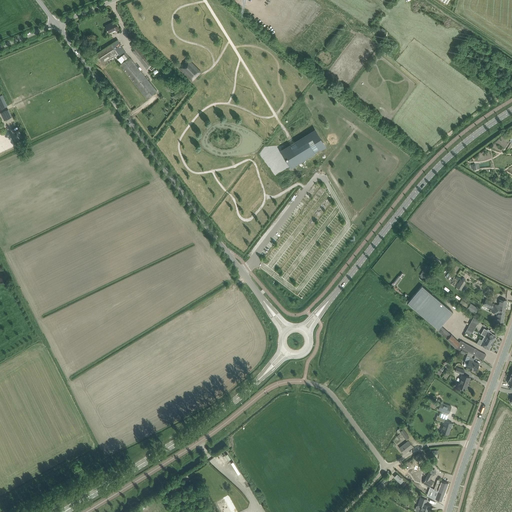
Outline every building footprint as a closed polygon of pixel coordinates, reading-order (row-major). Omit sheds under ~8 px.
[(105,26),(106,26),(107,29),(107,31),(108,30),(109,33),(115,29),(116,30),(119,29),(115,21),(105,26)] [(125,51),(118,40),(97,54),(102,62),(117,52),(119,55),(125,51)] [(147,69),(152,65),(138,47),(132,51),(147,69)] [(345,59),(351,50),(347,47),(341,56),(345,59)] [(130,57),(124,62),(120,65),(147,99),(157,91),(130,57)] [(188,60),(180,68),(192,80),(201,72),(188,60)] [(8,110),(1,113),(4,120),(12,117),(8,110)] [(315,131),(282,151),(286,158),(287,159),(291,166),(324,146),(315,131)] [(396,285),(404,275),(402,273),(394,283),(396,285)] [(464,282),(461,281),(457,288),(461,290),(465,283),(464,282)] [(407,303),(438,329),(453,312),(422,286),(407,303)] [(486,299),(483,304),(492,308),(494,303),(486,299)] [(506,301),(501,300),(499,300),(499,306),(495,305),(495,307),(494,307),(494,309),(505,311),(506,301)] [(470,303),(469,304),(467,307),(474,312),(477,308),(470,303)] [(503,322),(505,311),(494,309),(493,309),(492,313),(498,313),(496,321),(503,322)] [(473,332),(477,324),(471,321),(467,329),(473,332)] [(481,334),(485,337),(480,345),(489,350),(491,345),(493,345),(495,342),(493,341),(496,336),(491,333),(492,332),(484,328),(481,334)] [(475,348),(461,340),(459,342),(451,335),(450,336),(447,333),(448,332),(445,329),(442,332),(441,333),(447,339),(459,351),(462,349),(466,351),(483,360),(486,355),(482,352),(475,349),(475,348)] [(474,358),(467,355),(464,362),(468,364),(466,367),(476,371),(479,364),(473,362),(474,358)] [(470,378),(465,376),(462,375),(458,386),(464,389),(465,389),(467,382),(468,382),(470,378)] [(441,403),(438,410),(446,413),(446,415),(447,415),(448,413),(449,413),(451,406),(441,403)] [(441,432),(448,434),(452,423),(445,421),(441,432)] [(409,437),(407,434),(403,429),(400,431),(406,439),(409,437)] [(413,447),(408,441),(399,448),(404,454),(413,447)] [(429,472),(423,483),(430,487),(433,482),(430,480),(433,474),(429,472)] [(376,488),(378,490),(385,483),(384,483),(387,479),(386,478),(376,488)] [(434,488),(434,490),(438,491),(445,493),(445,491),(448,483),(442,481),(438,479),(436,483),(437,484),(436,486),(435,486),(434,488)] [(438,491),(435,499),(442,501),(445,493),(438,491)] [(421,497),(419,502),(418,505),(422,506),(419,511),(428,511),(430,506),(426,504),(427,499),(421,497)] [(224,499),(217,503),(221,511),(231,511),(228,506),(227,503),(224,499)]
